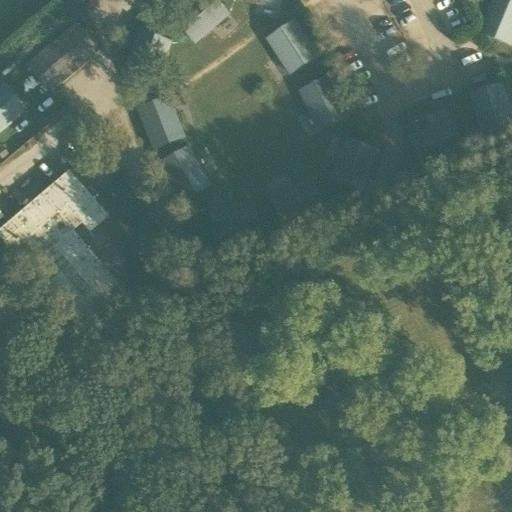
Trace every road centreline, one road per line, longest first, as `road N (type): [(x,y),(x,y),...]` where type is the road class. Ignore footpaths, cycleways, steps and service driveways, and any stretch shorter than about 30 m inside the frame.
road 1 (unknown): [(391,93),(385,190),(361,211),(239,255),(195,251),(158,214),(103,101)]
road 2 (tertiary): [(147,511),(0,339)]
